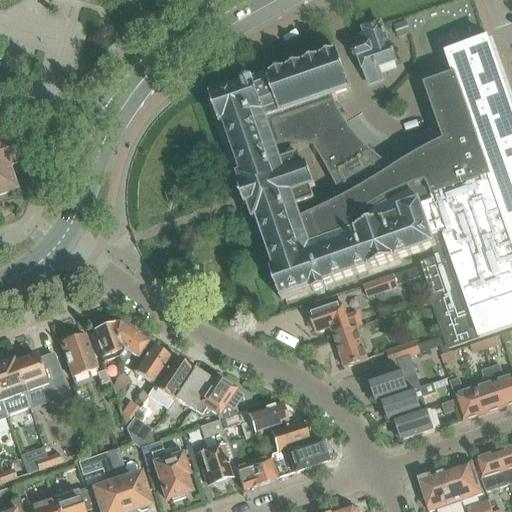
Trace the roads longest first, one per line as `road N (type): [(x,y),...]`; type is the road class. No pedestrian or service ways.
road 1 (residential): [(56,247),(92,259),(175,323),(321,396),(379,471)]
road 2 (tertiary): [(56,247),(117,115),(159,60),(201,29)]
road 3 (residential): [(379,471),(511,427)]
road 4 (residential): [(260,511),(379,471)]
